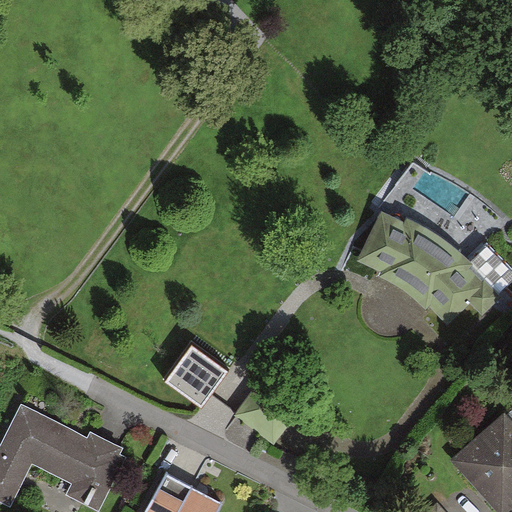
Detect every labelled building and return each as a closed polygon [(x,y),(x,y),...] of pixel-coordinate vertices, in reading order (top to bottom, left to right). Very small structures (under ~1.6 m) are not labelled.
[(376,210),(354,259),(375,268),(394,279),(428,305),(446,321),(467,302),(482,312),(499,291),(511,272),(484,240),(469,258),(459,248),(443,237),(422,224),(400,212),(396,220),(376,210)] [(253,382),(230,412),(267,440),(290,411),(253,382)] [(83,437),(14,406),(0,434),(0,501),(11,506),(28,464),(64,480),(58,497),(97,511),(98,511),(124,457),(117,454),(120,447),(85,431),(83,437)] [(497,511),(500,511),(511,501),(511,421),(502,411),(449,460),(497,511)] [(212,511),(218,501),(161,471),(138,511),(212,511)]
